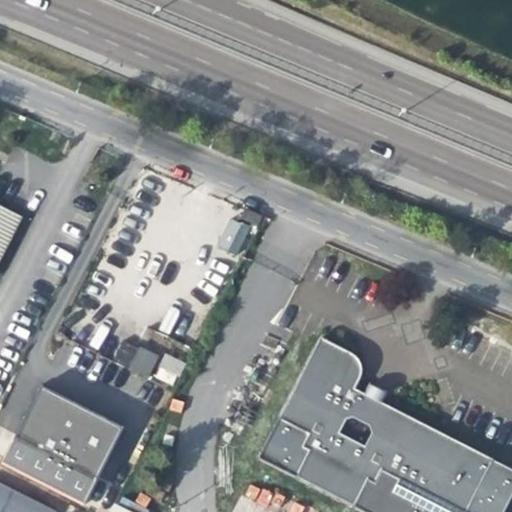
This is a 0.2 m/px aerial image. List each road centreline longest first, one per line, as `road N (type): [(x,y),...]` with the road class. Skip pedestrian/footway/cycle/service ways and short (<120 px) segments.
road 1 (residential): [(0,81),(511,296)]
road 2 (trunk): [(0,7),(511,217)]
road 3 (trunk): [(47,0),(511,193)]
road 4 (trunk): [(511,135),(201,5)]
